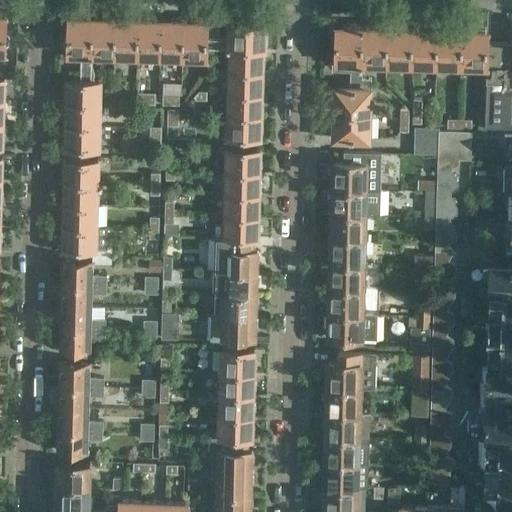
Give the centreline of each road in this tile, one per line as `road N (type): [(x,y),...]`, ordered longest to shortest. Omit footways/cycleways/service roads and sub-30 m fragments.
road 1 (residential): [(16,511),(36,0)]
road 2 (residential): [(299,0),(285,511)]
